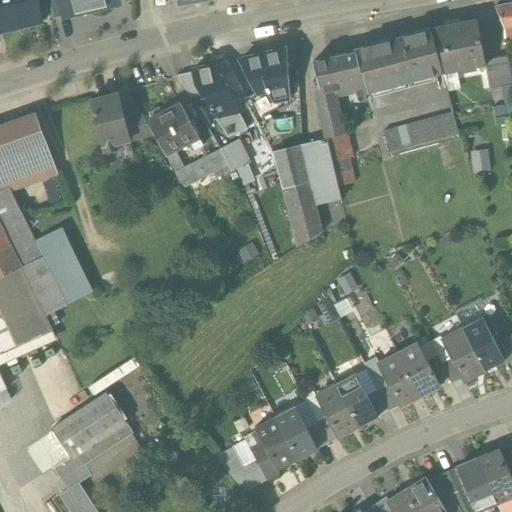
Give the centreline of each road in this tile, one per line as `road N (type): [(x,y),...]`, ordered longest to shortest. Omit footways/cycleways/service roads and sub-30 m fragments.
road 1 (residential): [(0,88),(277,16),(387,0)]
road 2 (residential): [(288,511),(404,445),(511,405)]
road 3 (track): [(92,240),(29,79)]
